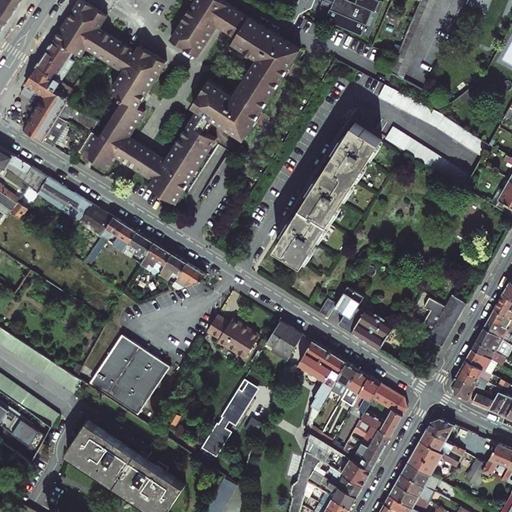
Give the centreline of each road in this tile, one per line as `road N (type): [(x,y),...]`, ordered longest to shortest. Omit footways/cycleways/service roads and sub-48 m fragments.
road 1 (residential): [(236,274),(351,92),(473,164)]
road 2 (residential): [(0,128),(236,274)]
road 3 (residential): [(236,274),(432,395)]
road 4 (residential): [(511,253),(432,395)]
road 5 (residential): [(432,395),(365,511)]
